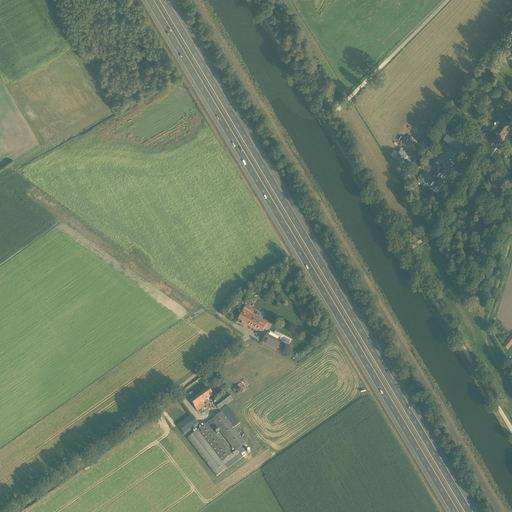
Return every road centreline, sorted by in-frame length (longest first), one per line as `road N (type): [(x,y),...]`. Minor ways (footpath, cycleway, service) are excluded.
road 1 (motorway): [(149,0),(455,511)]
road 2 (motorway): [(469,511),(164,0)]
road 3 (unclassified): [(502,511),(198,0)]
road 4 (track): [(253,0),(511,429)]
road 5 (unclassified): [(15,511),(245,340)]
road 6 (unclassified): [(319,114),(340,106),(447,0)]
